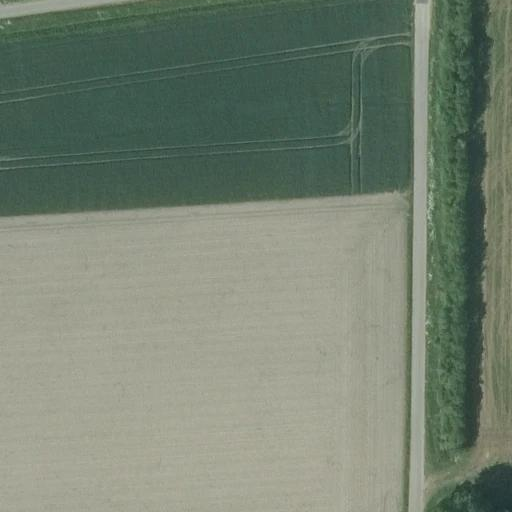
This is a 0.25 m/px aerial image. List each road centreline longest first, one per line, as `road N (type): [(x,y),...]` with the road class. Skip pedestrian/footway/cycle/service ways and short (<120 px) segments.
road 1 (unclassified): [(424,0),(413,511)]
road 2 (unclassified): [(122,0),(0,17)]
